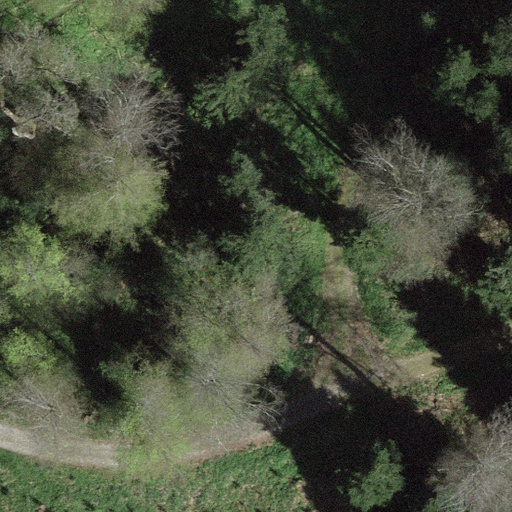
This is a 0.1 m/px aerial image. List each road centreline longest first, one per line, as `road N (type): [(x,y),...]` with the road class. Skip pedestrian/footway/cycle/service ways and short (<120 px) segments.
road 1 (track): [(390,0),(329,383),(219,448),(61,460),(0,432)]
road 2 (track): [(511,327),(329,383)]
